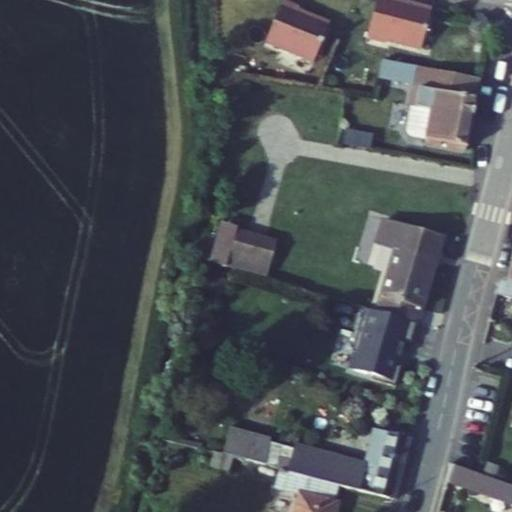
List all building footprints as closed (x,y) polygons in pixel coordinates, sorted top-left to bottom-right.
[(432,10),(391,0),(377,0),(366,44),(384,48),(385,46),(422,56),(432,10)] [(315,68),(332,26),(298,13),(300,8),(283,2),(265,49),(315,68)] [(467,153),(482,82),(382,64),(378,84),(410,90),(404,135),(410,143),(467,153)] [(420,323),(447,242),(382,223),(374,246),(392,253),(375,310),(420,323)] [(267,281),(277,243),(219,230),(209,267),(267,281)] [(511,263),(511,266),(508,282),(503,282),(499,286),(496,295),(504,297),(511,299),(511,263)] [(371,498),(387,436),(348,426),(341,450),(320,446),(317,459),(270,447),(263,473),(322,486),(371,498)] [(483,479),(489,461),(461,451),(456,469),(483,479)] [(511,511),(511,490),(483,479),(456,469),(451,489),(511,511)] [(323,511),(326,504),(319,502),(322,486),(263,473),(259,472),(254,494),(277,499),(274,511),(323,511)]
